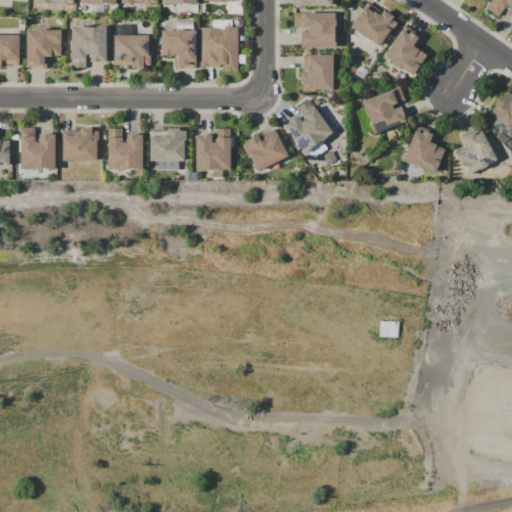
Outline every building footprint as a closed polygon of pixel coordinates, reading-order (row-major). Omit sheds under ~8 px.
[(492,0),(511,0),(511,18),(505,14),(509,7),(506,5),(499,16),(487,8),(492,0)] [(350,27),(367,3),(382,13),(384,10),(393,16),(392,19),(397,23),(390,33),(389,32),(379,46),(350,27)] [(294,13),(335,13),(335,30),(334,30),(334,35),(335,35),(335,48),(305,48),(300,48),(300,32),(307,32),(307,27),(302,27),(302,26),(298,26),(298,27),(293,27),(294,13)] [(71,26),(86,26),(86,27),(94,27),(94,26),(105,26),(104,62),(90,62),(90,54),(86,54),(86,68),(71,68),(71,26)] [(200,28),(224,28),(224,26),(232,26),(232,28),(237,28),(237,71),(224,71),(224,66),(200,66),(200,28)] [(26,30),(38,30),(38,29),(46,29),(46,30),(60,30),(60,56),(47,56),(47,67),(26,67),(26,30)] [(161,30),(175,31),(175,30),(184,30),(184,31),(195,31),(195,68),(175,68),(175,55),(161,55),(161,30)] [(402,30),(408,34),(409,32),(414,35),(416,33),(422,37),(415,47),(427,55),(413,75),(404,69),(403,71),(392,63),(393,62),(384,56),(402,30)] [(0,35),(19,35),(19,65),(1,65),(1,67),(0,67),(0,35)] [(114,36),(147,36),(147,54),(149,54),(149,65),(143,65),(143,68),(131,68),(131,65),(113,65),(114,36)] [(332,55),(332,90),(315,90),(315,92),(303,92),(303,85),(299,85),(300,72),(303,72),(303,55),(332,55)] [(361,101),(399,87),(405,101),(400,102),(399,100),(396,101),(397,103),(392,105),(393,109),(400,106),(406,122),(374,134),(361,101)] [(511,135),(510,138),(486,121),(496,106),(493,105),(501,95),(503,97),(507,91),(511,94),(511,135)] [(308,99),(332,133),(319,142),(319,141),(311,146),(313,148),(304,154),(284,125),(297,116),(301,122),(305,119),(297,107),(308,99)] [(417,125),(435,132),(431,143),(436,145),(435,146),(444,149),(435,172),(422,167),(421,169),(412,166),(413,164),(403,160),(417,125)] [(20,127),(34,127),(34,142),(39,142),(39,134),(55,134),(55,168),(20,169),(20,127)] [(61,160),(61,131),(79,131),(79,128),(91,128),(91,130),(99,130),(99,142),(98,142),(98,160),(61,160)] [(149,131),(166,131),(166,128),(179,128),(179,131),(186,131),(186,143),(184,143),(184,161),(178,161),(178,171),(156,170),(156,161),(149,161),(149,131)] [(493,128),(500,133),(497,137),(490,132),(493,128)] [(107,169),(107,129),(122,129),(122,142),(127,142),(126,135),(137,135),(137,136),(141,136),(142,170),(133,170),(133,169),(107,169)] [(195,135),(200,135),(211,135),(211,143),(215,143),(215,129),(229,129),(229,170),(222,170),(222,171),(213,171),(213,170),(195,170),(195,135)] [(257,171),(249,156),(247,157),(244,152),(245,151),(242,146),(248,143),(247,140),(257,135),(259,138),(274,130),(287,156),(257,171)] [(481,132),(496,159),(486,164),(486,166),(477,171),(476,170),(465,175),(454,154),(467,148),(461,136),(465,134),(466,136),(474,132),(475,135),(481,132)] [(497,138),(501,133),(508,139),(504,144),(497,138)] [(0,140),(7,140),(7,139),(11,139),(11,145),(9,145),(10,154),(11,154),(11,160),(10,160),(10,165),(0,165),(0,140)] [(322,156),(331,151),(336,160),(327,165),(322,156)] [(193,172),(200,172),(199,180),(192,180),(193,172)]
